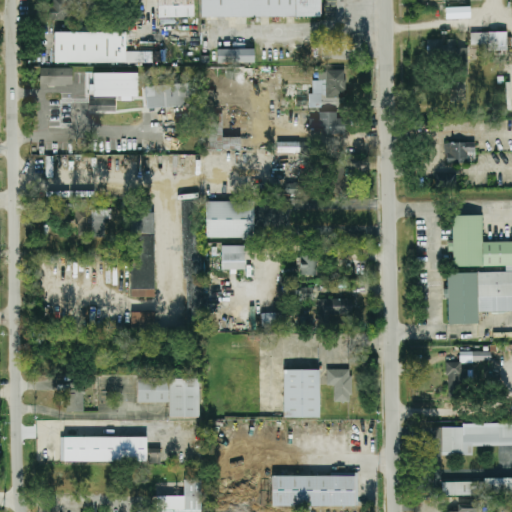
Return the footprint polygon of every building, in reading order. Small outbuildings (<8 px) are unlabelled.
[(157,0),(158,19),(194,17),(193,0),(157,0)] [(320,0),(200,0),(201,18),(320,17),(320,0)] [(54,33),(54,63),(160,63),(160,52),(125,52),(125,32),(54,33)] [(470,32),(470,50),(510,49),(510,32),(470,32)] [(427,40),(427,58),(455,57),(456,70),(468,69),(467,48),(456,49),(455,39),(427,40)] [(217,49),(217,63),(254,64),(254,50),(217,49)] [(40,69),(40,88),(58,88),(58,68),(40,69)] [(344,71),(319,71),(319,81),(312,81),(312,94),(309,94),(309,108),(322,108),(322,98),(345,97),(344,71)] [(120,100),(137,100),(138,74),(89,73),(88,97),(120,97),(120,100)] [(452,82),(451,101),(465,101),(465,83),(452,82)] [(145,108),(190,106),(189,84),(144,86),(145,108)] [(309,118),(309,129),(322,129),(322,134),(345,135),(345,119),(336,119),(337,112),(319,112),(319,119),(309,118)] [(240,149),(240,137),(222,138),(222,113),(202,113),(203,150),(240,149)] [(277,153),(307,153),(307,142),(277,142),(277,153)] [(444,143),(474,142),(474,152),(467,152),(467,163),(447,164),(447,154),(444,154),(444,143)] [(327,195),(344,195),(345,158),(328,157),(327,195)] [(435,174),(456,174),(456,187),(435,187),(435,174)] [(91,199),(75,199),(76,235),(92,235),(91,199)] [(206,201),(206,237),(253,238),(253,202),(206,201)] [(181,202),(183,269),(201,269),(201,257),(197,257),(197,252),(198,252),(196,215),(193,215),(193,205),(185,206),(184,202),(181,202)] [(91,210),(92,237),(106,237),(105,210),(91,210)] [(154,213),(130,213),(132,298),(155,297),(154,213)] [(511,311),(511,241),(482,242),(482,216),(452,216),(453,267),(505,266),(505,272),(447,274),(447,288),(446,288),(447,324),(478,324),(478,312),(511,311)] [(221,270),(245,270),(245,246),(222,246),(221,270)] [(316,276),(317,255),(299,255),(299,275),(316,276)] [(301,301),(314,300),(313,287),(300,288),(301,301)] [(318,299),(319,325),(334,325),(334,315),(352,314),(352,299),(318,299)] [(131,329),(155,328),(154,312),(131,313),(131,329)] [(274,313),(261,313),(261,326),(274,326),(274,313)] [(490,362),(490,351),(459,352),(460,363),(490,362)] [(460,362),(446,363),(448,394),(462,393),(460,362)] [(319,370),(283,370),(283,418),(319,418),(319,370)] [(334,402),(351,402),(351,370),(326,370),(326,385),(333,385),(334,402)] [(199,418),(199,379),(137,378),(137,403),(168,403),(168,417),(199,418)] [(66,413),(84,412),(83,385),(66,385),(66,413)] [(472,446),(511,445),(511,424),(442,426),(442,456),(472,455),(472,446)] [(440,428),(425,428),(426,455),(441,455),(440,428)] [(60,461),(146,463),(146,438),(60,436),(60,461)] [(160,463),(160,450),(148,450),(148,463),(160,463)] [(272,507),(358,506),(358,475),(271,477),(272,507)] [(511,479),(442,480),(442,496),(511,494),(511,479)]
